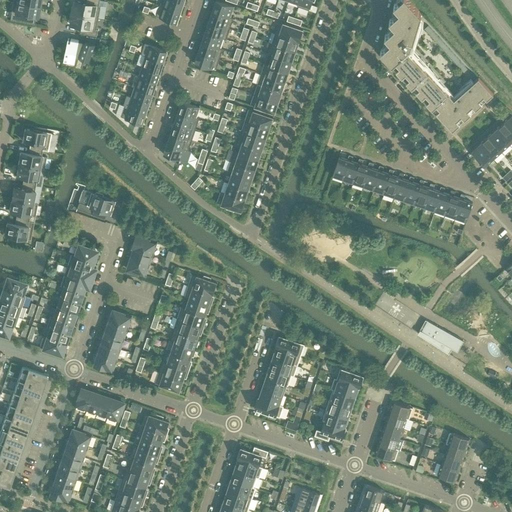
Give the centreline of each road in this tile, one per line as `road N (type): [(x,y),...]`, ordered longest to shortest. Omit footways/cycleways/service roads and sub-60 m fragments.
road 1 (residential): [(214,213),(252,238),(332,0)]
road 2 (residential): [(477,184),(419,171),(352,102),(363,54)]
road 3 (residential): [(363,54),(477,184)]
road 4 (residential): [(200,0),(145,154)]
road 5 (residential): [(26,511),(74,371)]
road 6 (residential): [(74,371),(116,246),(101,241)]
road 7 (residential): [(145,154),(42,58)]
road 8 (residential): [(236,280),(192,411)]
road 9 (residential): [(234,426),(354,467)]
road 10 (residential): [(192,411),(74,371)]
